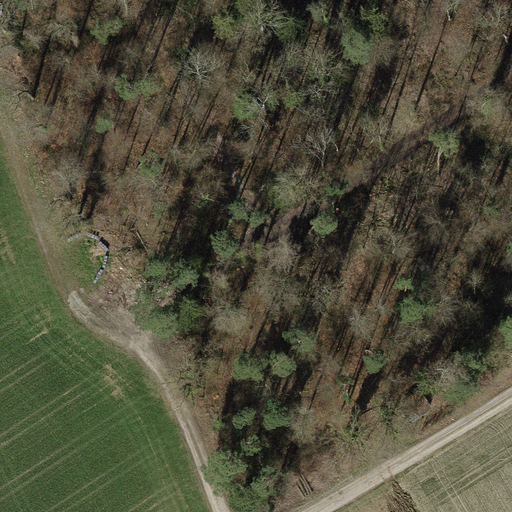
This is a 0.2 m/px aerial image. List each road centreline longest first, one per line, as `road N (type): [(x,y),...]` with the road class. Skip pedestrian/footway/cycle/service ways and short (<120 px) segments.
road 1 (track): [(511,76),(143,353),(223,511)]
road 2 (track): [(0,157),(54,285),(90,329),(143,353)]
road 3 (track): [(304,511),(511,376)]
